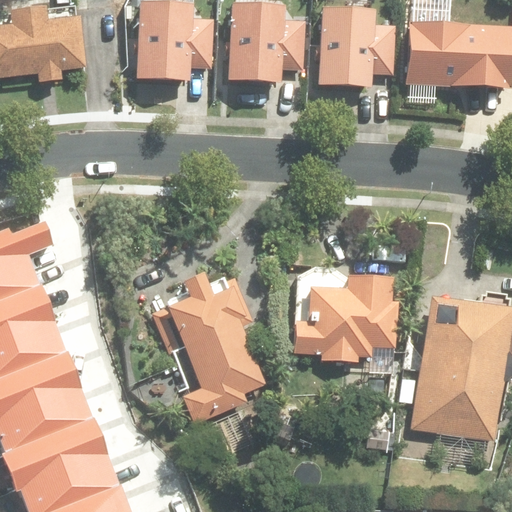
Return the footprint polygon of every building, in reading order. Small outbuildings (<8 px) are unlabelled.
[(8,17),(0,18),(0,71),(35,67),(36,76),(59,74),(57,65),(83,62),(76,9),(43,13),(42,0),(6,4),(8,17)] [(134,83),(190,87),(190,70),(209,71),(211,22),(193,21),(194,9),(138,6),(134,83)] [(227,84),(283,87),(284,70),(302,71),(304,22),(286,21),(287,9),(231,6),(227,84)] [(315,87),(371,90),(372,74),(390,75),(393,26),(375,25),(375,13),(320,10),(315,87)] [(409,24),(407,81),(510,85),(511,27),(409,24)] [(42,217),(0,233),(0,448),(24,511),(127,511),(26,254),(52,244),(42,217)] [(187,390),(180,393),(191,420),(246,398),(242,389),(263,380),(239,324),(252,319),(233,275),(222,279),(223,282),(209,288),(200,266),(179,274),(187,291),(163,301),(165,305),(151,311),(166,347),(180,342),(181,344),(170,348),(187,390)] [(292,314),(291,350),(319,350),(319,357),(357,358),(357,353),(370,353),(371,343),(394,344),(396,296),(389,296),(390,272),(343,270),(343,282),(307,281),(306,314),(292,314)] [(416,377),(412,401),(409,424),(494,435),(502,377),(511,367),(511,357),(507,347),(511,303),(511,301),(428,289),(416,377)] [(412,401),(416,377),(401,375),(398,400),(412,401)] [(373,432),(373,441),(384,442),(385,432),(373,432)]
